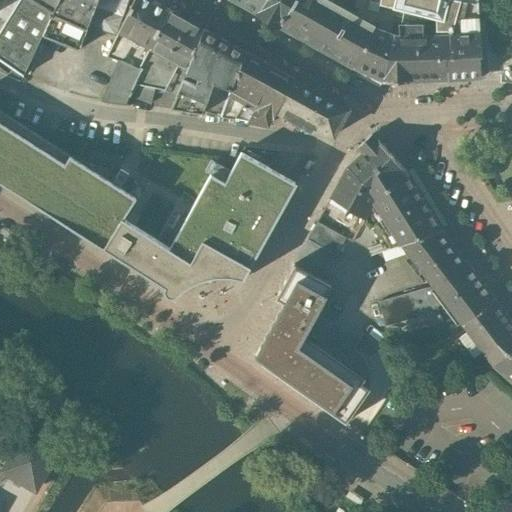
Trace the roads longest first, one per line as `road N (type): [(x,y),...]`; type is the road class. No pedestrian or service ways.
road 1 (residential): [(214,353),(435,511)]
road 2 (residential): [(0,203),(214,353)]
road 3 (residential): [(214,353),(345,140)]
road 4 (residential): [(377,111),(435,137),(511,241)]
road 5 (residential): [(377,111),(511,106)]
